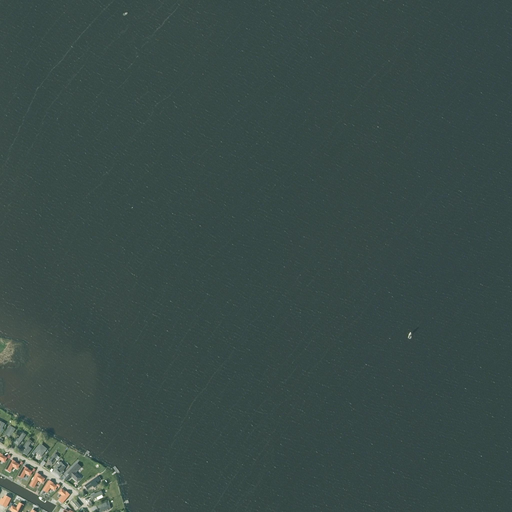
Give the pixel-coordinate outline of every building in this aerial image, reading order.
[(7,435),(10,438),(15,430),(9,426),(7,430),(9,431),(7,435)] [(13,443),(18,446),(26,435),(22,433),(18,439),(16,438),(13,443)] [(28,440),(25,444),(23,447),(26,449),(23,453),(27,456),(31,449),(28,447),(32,442),(28,440)] [(34,451),(41,457),(47,450),(40,444),(34,451)] [(48,462),(51,464),(55,459),(57,461),(59,458),(57,457),(58,456),(55,454),(48,462)] [(15,463),(15,462),(11,460),(6,470),(10,472),(13,467),(17,469),(19,465),(15,463)] [(58,465),(53,469),(59,476),(62,473),(59,470),(64,466),(61,463),(60,463),(58,465)] [(78,470),(80,468),(76,464),(68,473),(77,482),(81,478),(75,473),(77,471),(78,471),(78,470)] [(28,469),(24,467),(18,477),(22,479),(25,474),(30,476),(32,472),(27,470),(28,469)] [(36,474),(30,486),(34,488),(38,480),(42,483),(44,479),(40,477),(40,476),(36,474)] [(84,486),(87,490),(92,486),(94,488),(98,485),(94,480),(84,486)] [(49,481),(43,491),(47,493),(50,488),(54,491),(56,487),(52,484),(53,484),(49,481)] [(63,496),(59,501),(62,504),(69,495),(66,492),(65,493),(62,490),(59,493),(63,496)] [(90,496),(92,500),(103,495),(101,491),(95,494),(94,493),(91,494),(91,496),(90,496)] [(1,499),(0,501),(0,504),(6,508),(10,499),(5,496),(3,500),(1,499)] [(78,502),(70,509),(73,511),(80,505),(78,502)] [(109,505),(107,506),(105,503),(97,506),(98,509),(99,509),(100,511),(101,511),(111,509),(109,505)]
